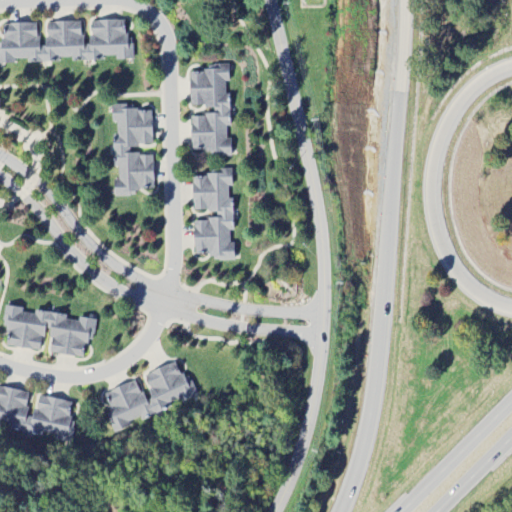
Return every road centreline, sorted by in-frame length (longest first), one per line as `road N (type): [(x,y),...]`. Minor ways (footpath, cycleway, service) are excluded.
road 1 (residential): [(166,294),(141,346),(94,377),(66,382),(0,364),(23,6),(101,0),(148,13),(167,41),(166,294)]
road 2 (residential): [(273,511),(307,421),(321,313),(312,194),(266,0)]
road 3 (motorway): [(407,0),(380,304),(337,511)]
road 4 (residential): [(0,173),(77,262),(122,293),(159,310),(318,337)]
road 5 (residential): [(321,313),(166,294),(103,257),(40,184),(0,160)]
road 6 (motorway): [(511,314),(471,294),(442,253),(431,171),(461,94),(511,62)]
road 7 (trunk): [(511,397),(399,511)]
